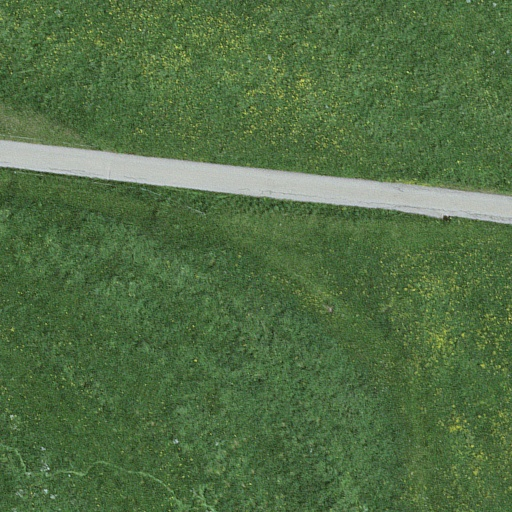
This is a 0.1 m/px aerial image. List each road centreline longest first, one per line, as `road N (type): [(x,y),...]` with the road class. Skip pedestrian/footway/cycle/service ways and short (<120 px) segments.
road 1 (unclassified): [(511,217),(0,160)]
road 2 (track): [(0,400),(117,511)]
